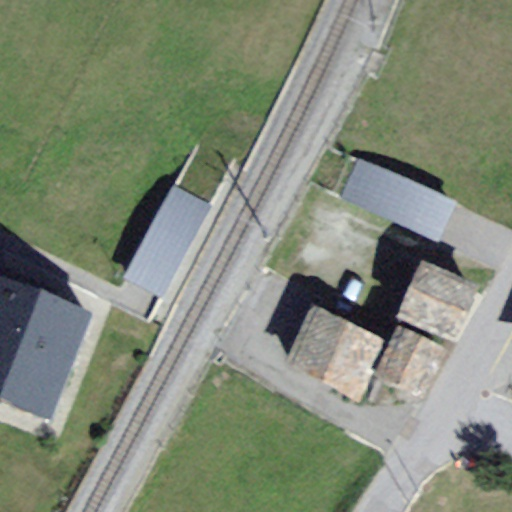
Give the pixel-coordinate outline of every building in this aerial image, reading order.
[(437,340),(457,295),(409,275),(389,320),(437,340)] [(0,390),(43,407),(78,317),(0,286),(0,390)] [(316,317),(297,359),(330,373),(349,332),(316,317)] [(349,332),(330,373),(363,388),(381,346),(349,332)] [(414,378),(426,350),(399,338),(386,366),(414,378)]
